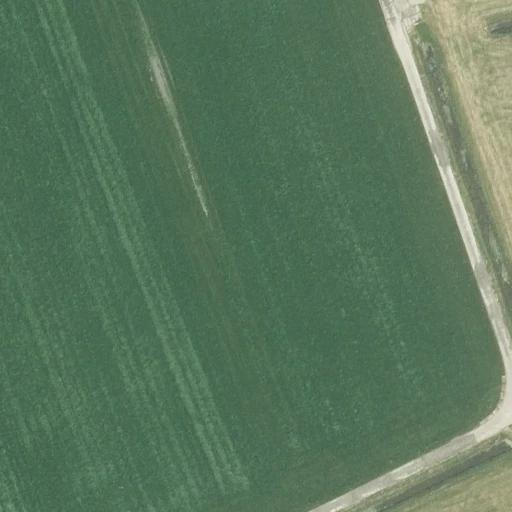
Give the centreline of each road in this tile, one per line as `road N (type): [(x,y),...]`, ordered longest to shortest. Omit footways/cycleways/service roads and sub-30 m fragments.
road 1 (track): [(511,374),(386,0)]
road 2 (track): [(322,511),(511,416)]
